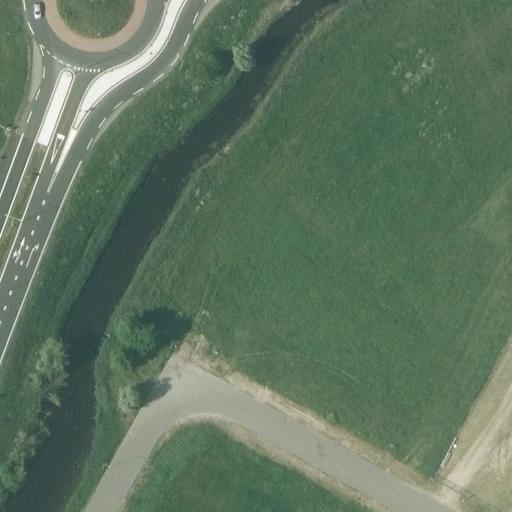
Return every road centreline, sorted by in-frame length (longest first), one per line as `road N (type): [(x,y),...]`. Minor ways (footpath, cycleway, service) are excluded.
road 1 (unclassified): [(100,511),(159,418),(208,400),(243,409),(429,511)]
road 2 (motorway): [(42,189),(108,103),(163,65),(198,0)]
road 3 (motorway): [(57,48),(0,217)]
road 4 (motorway): [(42,189),(92,62)]
